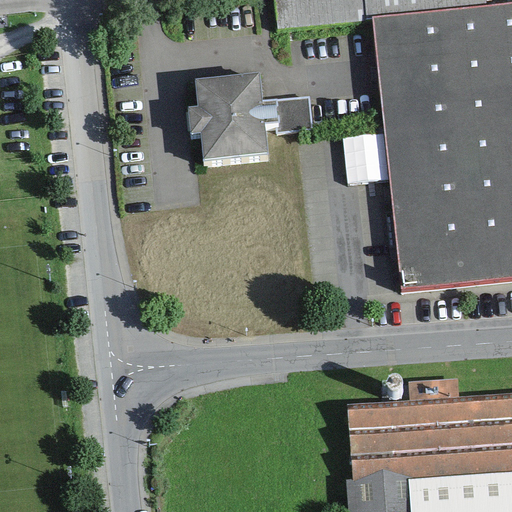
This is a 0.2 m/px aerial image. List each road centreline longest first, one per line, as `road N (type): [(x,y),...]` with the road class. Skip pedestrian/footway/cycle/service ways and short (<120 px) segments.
road 1 (residential): [(511,339),(112,373)]
road 2 (residential): [(112,373),(79,0)]
road 3 (residential): [(127,511),(112,373)]
